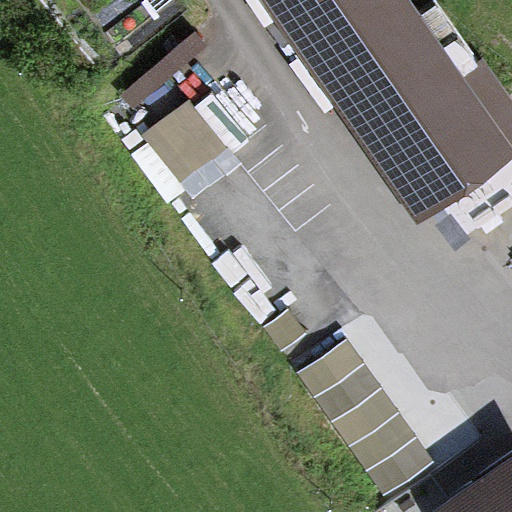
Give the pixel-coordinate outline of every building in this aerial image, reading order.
[(511,123),(422,0),(272,0),(424,209),(511,146),(511,123)] [(145,105),(209,34),(192,19),(128,90),(145,105)] [(132,142),(178,204),(275,133),(229,71),(132,142)] [(389,497),(438,465),(405,414),(355,446),(389,497)] [(511,511),(511,467),(454,510),(455,511),(511,511)]
